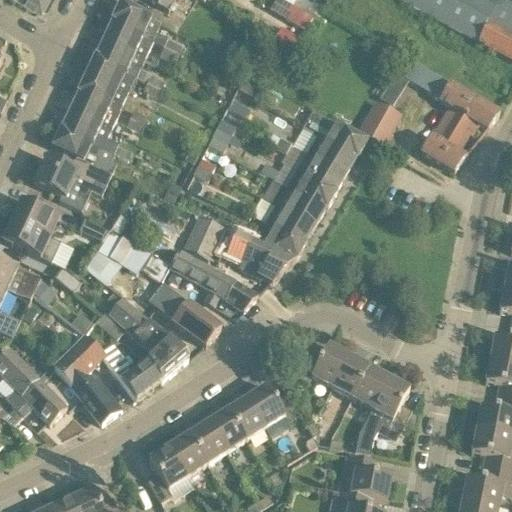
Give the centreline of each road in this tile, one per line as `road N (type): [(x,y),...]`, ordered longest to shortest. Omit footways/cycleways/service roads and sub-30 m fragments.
road 1 (residential): [(101,446),(308,306),(450,378)]
road 2 (residential): [(450,378),(483,202),(511,136)]
road 3 (residential): [(421,511),(450,378)]
road 4 (residential): [(54,59),(0,172)]
